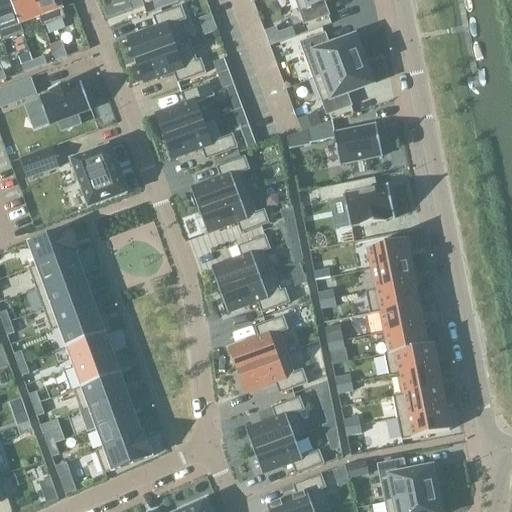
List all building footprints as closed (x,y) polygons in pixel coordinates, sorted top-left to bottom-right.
[(10,0),(0,0),(0,34),(3,43),(23,35),(10,0)] [(33,0),(10,0),(23,35),(24,35),(21,26),(39,19),(43,28),(33,0)] [(58,0),(33,0),(43,28),(66,20),(58,0)] [(141,0),(130,4),(133,12),(144,8),(141,0)] [(165,0),(154,4),(156,12),(167,8),(165,0)] [(295,0),(305,25),(329,16),(324,4),(335,0),(295,0)] [(157,29),(127,40),(136,62),(190,43),(189,42),(185,43),(178,24),(186,21),(181,8),(153,18),(157,29)] [(325,36),(301,45),(314,80),(364,62),(355,39),(330,48),(325,36)] [(62,43),(51,47),(53,55),(65,51),(62,43)] [(190,43),(136,62),(144,85),(174,74),(178,85),(206,75),(201,61),(197,63),(190,43)] [(65,51),(53,55),(56,62),(67,58),(65,51)] [(44,58),(33,62),(36,70),(47,65),(44,58)] [(227,58),(220,61),(224,73),(232,70),(227,58)] [(33,62),(22,66),(25,74),(36,70),(33,62)] [(364,62),(314,80),(327,116),(351,107),(347,95),(372,86),(364,62)] [(232,70),(224,73),(229,85),(236,82),(232,70)] [(29,80),(0,91),(0,109),(35,96),(29,80)] [(51,96),(39,100),(49,127),(59,124),(62,133),(83,125),(79,116),(91,112),(81,85),(72,88),(71,84),(50,92),(51,96)] [(185,106),(155,117),(164,139),(204,124),(197,104),(215,98),(210,84),(181,95),(185,106)] [(316,115),(297,122),(302,134),(308,132),(321,127),(316,115)] [(321,127),(308,132),(310,145),(334,140),(340,167),(383,158),(376,126),(335,135),(332,123),(321,127)] [(204,124),(164,139),(172,161),(202,150),(206,161),(237,150),(238,149),(233,136),(211,144),(204,124)] [(252,126),(241,130),(249,151),(260,147),(252,126)] [(109,148),(71,162),(89,210),(127,196),(109,148)] [(53,149),(22,160),(29,179),(60,169),(53,149)] [(221,179),(191,191),(199,213),(249,194),(242,175),(250,172),(245,158),(217,168),(221,179)] [(375,180),(319,191),(322,204),(344,200),(350,230),(361,227),(361,229),(386,224),(386,222),(395,221),(389,188),(377,191),(375,180)] [(249,194),(199,213),(207,235),(237,224),(241,235),(270,225),(265,211),(256,215),(249,194)] [(38,266),(29,270),(29,271),(77,253),(68,231),(30,245),(38,266)] [(241,259),(211,270),(220,292),(274,272),(274,271),(269,273),(262,254),(271,251),(266,237),(237,248),(241,259)] [(405,241),(367,249),(372,271),(410,263),(405,241)] [(299,244),(288,248),(294,265),(303,261),(299,244)] [(77,253),(29,271),(37,291),(82,274),(75,255),(77,254),(77,253)] [(376,291),(367,293),(367,294),(414,284),(410,263),(372,271),(376,291)] [(329,271),(314,274),(316,282),(331,279),(329,271)] [(274,272),(220,292),(228,315),(258,304),(262,315),(290,304),(285,291),(281,292),(274,272)] [(82,274),(37,291),(44,311),(90,295),(82,274)] [(414,284),(367,294),(371,315),(418,305),(414,284)] [(333,292),(318,295),(320,303),(335,300),(333,292)] [(90,295),(44,311),(52,332),(97,315),(90,295)] [(335,300),(320,303),(322,311),(336,308),(335,300)] [(418,305),(371,315),(371,316),(380,314),(384,335),(423,327),(418,305)] [(7,312),(0,314),(0,317),(3,326),(11,323),(7,312)] [(97,315),(52,332),(61,329),(68,349),(106,335),(106,333),(104,334),(97,315)] [(259,339),(229,350),(237,373),(287,354),(280,335),(288,332),(283,318),(255,328),(259,339)] [(11,323),(3,326),(7,337),(15,335),(11,323)] [(423,327),(384,335),(387,355),(384,356),(433,347),(432,346),(427,347),(423,327)] [(106,335),(68,349),(75,369),(114,355),(106,335)] [(342,335),(327,338),(328,346),(343,343),(342,335)] [(343,343),(328,346),(330,354),(345,351),(343,343)] [(433,347),(384,356),(388,378),(437,368),(433,347)] [(22,353),(14,356),(18,367),(26,364),(22,353)] [(287,354),(237,373),(246,395),(276,384),(280,395),(308,385),(303,371),(295,374),(287,354)] [(83,388),(73,391),(74,392),(121,375),(114,355),(75,369),(83,388)] [(26,364),(18,367),(22,378),(30,375),(26,364)] [(437,368),(388,378),(389,378),(399,376),(403,396),(393,398),(393,399),(441,389),(437,368)] [(121,375),(74,392),(81,413),(127,396),(120,377),(122,376),(121,375)] [(350,377),(335,380),(337,388),(352,385),(350,377)] [(327,383),(314,388),(321,405),(331,401),(327,383)] [(352,385),(337,388),(338,396),(353,393),(352,385)] [(441,389),(393,399),(397,420),(445,410),(441,389)] [(37,394),(29,396),(33,407),(41,405),(37,394)] [(127,396),(81,413),(82,414),(91,410),(98,430),(134,416),(127,396)] [(276,420),(246,431),(254,454),(304,435),(296,415),(305,412),(300,399),(272,409),(276,420)] [(21,400),(9,405),(17,428),(29,424),(21,400)] [(41,405),(33,407),(37,418),(45,416),(41,405)] [(445,410),(397,420),(402,442),(450,432),(445,410)] [(105,449),(96,452),(96,453),(144,436),(143,435),(141,436),(134,416),(98,430),(105,449)] [(359,419),(344,422),(345,430),(360,427),(359,419)] [(360,427),(345,430),(347,438),(362,435),(360,427)] [(52,434),(44,437),(48,448),(56,445),(52,434)] [(304,435),(254,454),(262,476),(292,465),(296,476),(325,465),(320,452),(302,459),(295,440),(304,436),(304,435)] [(144,436),(96,453),(104,476),(152,458),(144,436)] [(338,437),(327,441),(332,453),(341,450),(338,437)] [(56,445),(48,448),(52,459),(60,456),(56,445)] [(403,462),(378,467),(386,504),(437,494),(436,485),(440,484),(437,468),(406,474),(403,462)] [(67,464),(55,468),(59,479),(71,475),(67,464)] [(345,467),(333,471),(339,487),(349,483),(349,480),(345,467)] [(297,498),(267,509),(268,511),(326,511),(330,511),(322,491),(326,490),(321,476),(293,487),(297,498)] [(10,511),(0,480),(0,511),(10,511)] [(441,511),(437,494),(386,504),(387,511),(441,511)] [(56,495),(44,499),(46,506),(58,502),(56,495)] [(209,511),(205,503),(184,511),(209,511)]
